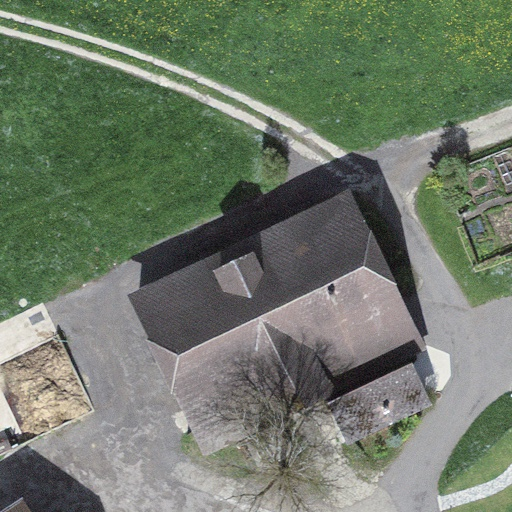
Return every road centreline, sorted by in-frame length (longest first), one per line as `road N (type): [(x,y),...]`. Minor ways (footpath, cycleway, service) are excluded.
road 1 (track): [(0,29),(207,95),(339,158),(382,199)]
road 2 (track): [(397,511),(405,473),(478,373),(465,330),(382,199)]
road 3 (track): [(511,126),(422,165),(382,199)]
